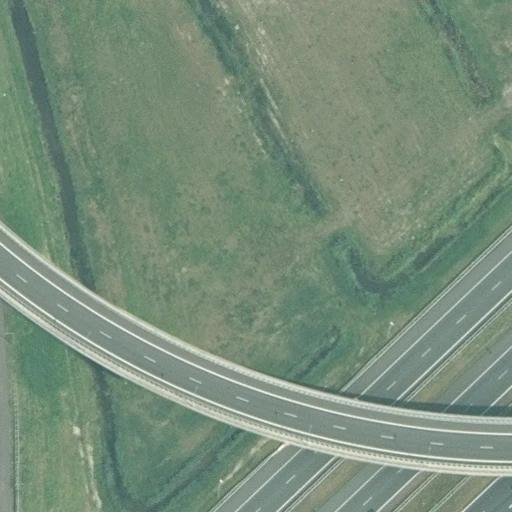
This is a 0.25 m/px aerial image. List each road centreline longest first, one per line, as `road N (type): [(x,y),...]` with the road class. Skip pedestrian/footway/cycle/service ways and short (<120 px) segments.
road 1 (motorway): [(0,262),(106,337),(243,401),(390,439),(511,449)]
road 2 (motorway): [(511,274),(258,511)]
road 3 (motorway): [(511,366),(358,511)]
